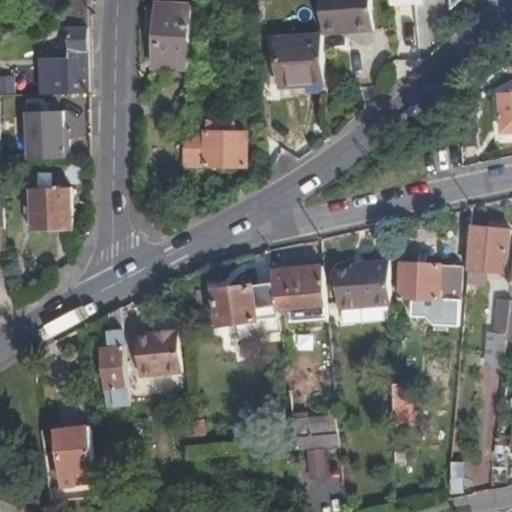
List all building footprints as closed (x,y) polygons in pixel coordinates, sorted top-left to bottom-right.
[(73,0),(73,29),(92,29),(92,3),(92,0),(73,0)] [(319,0),(321,36),(373,33),(370,0),(319,0)] [(385,0),(387,20),(422,17),(430,17),(429,1),(429,0),(385,0)] [(158,67),(189,69),(192,5),(161,4),(158,67)] [(422,17),(387,20),(388,32),(423,30),(422,17)] [(70,29),(71,96),(91,96),(93,96),(92,29),(73,29),(70,29)] [(278,88),(324,85),(321,37),(276,39),(278,88)] [(0,71),(0,97),(24,97),(24,71),(0,71)] [(511,95),(502,96),(504,132),(511,131),(511,95)] [(28,103),(30,161),(72,160),(70,101),(28,103)] [(461,114),(463,146),(478,145),(476,112),(461,114)] [(206,132),(186,131),(184,167),(246,167),(247,133),(236,133),(236,123),(207,123),(206,132)] [(32,189),(32,230),(72,229),(71,189),(32,189)] [(511,234),(475,230),(471,273),(510,276),(511,256),(511,234)] [(57,236),(33,237),(34,258),(58,257),(57,236)] [(344,304),(396,301),(395,256),(371,258),(371,264),(342,266),(344,304)] [(293,272),(275,274),(276,284),(280,314),(293,313),(294,324),(332,319),(328,267),(309,270),(310,275),(294,277),(293,272)] [(405,301),(463,306),(466,272),(408,267),(405,301)] [(224,331),(281,321),(280,314),(276,284),(218,295),(224,331)] [(488,365),(507,367),(511,322),(511,302),(502,302),(499,335),(491,335),(488,365)] [(117,410),(134,409),(126,310),(112,318),(115,353),(103,355),(107,392),(115,392),(117,410)] [(145,381),(187,376),(182,334),(140,339),(145,381)] [(397,390),(397,429),(409,429),(409,409),(415,409),(415,396),(409,396),(409,390),(397,390)] [(311,425),(294,426),(297,451),(343,446),(341,420),(333,420),(334,433),(313,436),(311,425)] [(65,476),(98,473),(93,432),(61,435),(65,476)] [(311,477),(338,476),(336,450),(310,451),(311,477)]
